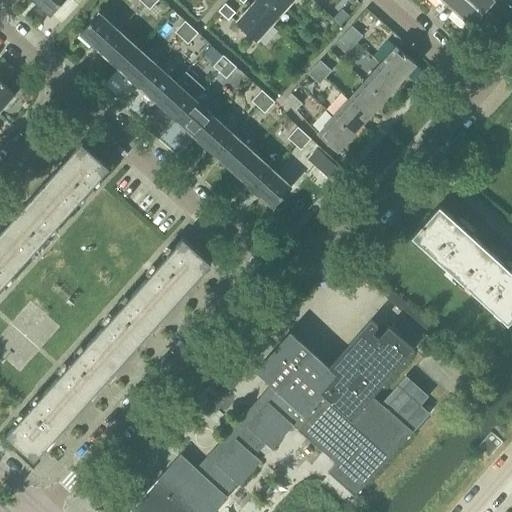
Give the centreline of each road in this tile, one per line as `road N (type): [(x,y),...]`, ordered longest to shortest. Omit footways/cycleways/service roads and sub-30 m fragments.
road 1 (residential): [(51,511),(267,268)]
road 2 (residential): [(481,85),(345,249),(267,268)]
road 3 (residential): [(267,268),(71,83)]
road 4 (residential): [(385,0),(481,85)]
